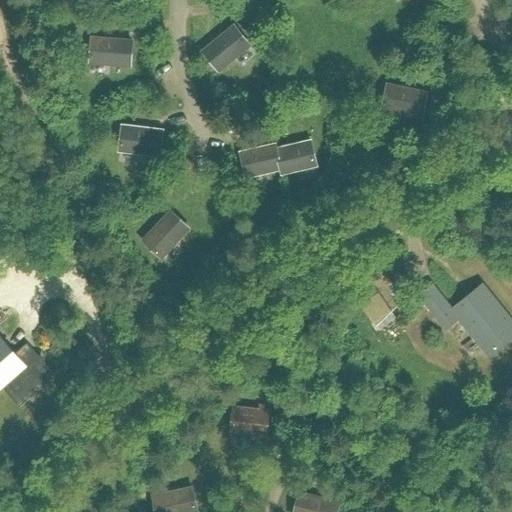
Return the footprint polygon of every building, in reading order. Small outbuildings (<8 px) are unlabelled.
[(250,45),(233,25),(202,51),(219,70),(250,45)] [(132,40),(92,36),(90,62),(130,65),(132,40)] [(426,92),(387,84),(382,109),(421,117),(426,92)] [(162,130),(122,125),(119,150),(159,155),(162,130)] [(310,140),(276,148),(281,169),(282,173),(316,165),(310,140)] [(281,169),(276,148),(275,144),(240,152),(246,177),(281,169)] [(189,229),(171,211),(143,239),(161,257),(189,229)] [(511,336),(511,320),(484,285),(452,310),(433,286),(421,295),(446,327),(459,317),(489,355),(511,336)] [(16,354),(0,335),(0,389),(2,388),(20,407),(55,375),(27,343),(16,354)] [(269,407),(259,405),(258,409),(234,407),(231,432),(266,436),(269,407)] [(195,511),(197,511),(191,487),(152,496),(155,511),(195,511)] [(335,511),(338,502),(299,492),(293,511),(335,511)] [(461,511),(490,511),(479,498),(461,511)]
